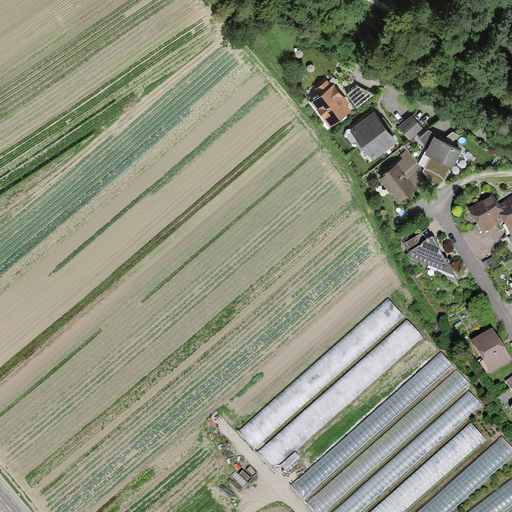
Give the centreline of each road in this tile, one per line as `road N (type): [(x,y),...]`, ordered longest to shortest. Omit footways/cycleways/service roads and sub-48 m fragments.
road 1 (residential): [(511,325),(435,204),(475,178),(511,174)]
road 2 (track): [(370,0),(433,32),(511,49)]
road 3 (residential): [(511,158),(385,83)]
